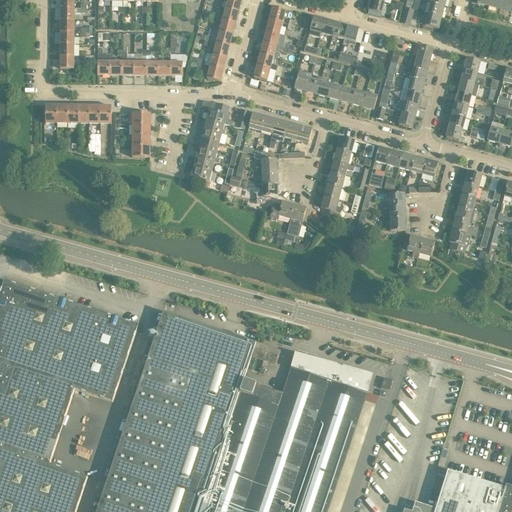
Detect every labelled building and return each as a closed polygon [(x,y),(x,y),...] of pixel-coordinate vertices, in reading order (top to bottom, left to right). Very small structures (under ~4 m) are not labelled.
[(61,0),(62,9),(75,9),(75,0),(61,0)] [(227,0),(226,9),(239,12),(242,0),(240,0),(227,0)] [(385,3),(373,0),(371,0),(368,11),(381,15),(385,3)] [(407,0),(405,9),(412,10),(415,0),(407,0)] [(490,0),(488,7),(500,10),(502,0),(490,0)] [(511,13),(511,9),(511,0),(502,0),(500,10),(511,13)] [(445,7),(431,3),(428,15),(442,18),(445,7)] [(286,11),(273,7),(270,19),(282,23),(286,11)] [(87,9),(81,9),(75,9),(62,9),(61,21),(75,21),(75,14),(87,14),(87,9)] [(236,24),(239,12),(226,9),(223,20),(236,24)] [(410,26),(414,11),(405,9),(404,13),(401,24),(410,26)] [(442,18),(428,15),(425,26),(423,26),(422,29),(431,32),(432,28),(439,30),(442,18)] [(325,21),(314,18),(309,36),(320,39),(321,34),(325,21)] [(279,35),(282,23),(270,19),(266,31),(279,35)] [(220,32),(233,36),(236,24),(223,20),(220,32)] [(61,21),(61,33),(75,33),(75,21),(61,21)] [(333,37),(335,27),(336,24),(325,21),(321,34),(333,37)] [(344,40),(345,37),(347,27),(336,24),(335,27),(333,37),(344,40)] [(364,31),(359,30),(347,27),(345,37),(344,40),(342,46),(348,47),(349,43),(355,45),(356,43),(361,45),(362,41),(364,31)] [(263,43),(282,48),(284,43),(286,36),(279,35),(266,31),(263,43)] [(233,36),(220,32),(216,44),(230,47),(233,36)] [(87,34),(81,33),(75,33),(61,33),(61,45),(75,45),(75,38),(87,39),(87,34)] [(179,39),(176,53),(184,54),(186,40),(179,39)] [(281,53),(282,48),(263,43),(260,54),(273,58),(275,51),(281,53)] [(230,47),(216,44),(213,55),(227,59),(230,47)] [(61,45),(61,57),(74,58),(75,45),(61,45)] [(417,58),(430,61),(433,50),(420,46),(417,58)] [(304,52),(316,55),(317,50),(306,47),(304,52)] [(340,53),(340,55),(338,61),(350,64),(352,56),(340,53)] [(260,54),(257,66),(270,70),(273,58),(260,54)] [(210,67),(224,70),(227,59),(213,55),(210,67)] [(414,69),(427,72),(430,61),(417,58),(412,56),(409,67),(414,69)] [(74,70),(74,58),(61,57),(61,70),(74,70)] [(135,63),(127,63),(127,57),(123,57),(123,63),(122,77),(134,77),(135,63)] [(159,63),(151,63),(151,57),(147,57),(147,63),(146,77),(158,77),(159,63)] [(467,58),(464,70),(477,74),(480,62),(467,58)] [(98,76),(110,76),(111,63),(98,62),(98,76)] [(123,63),(111,63),(110,76),(122,77),(123,63)] [(134,77),(146,77),(147,63),(135,63),(134,77)] [(170,77),(171,63),(159,63),(158,77),(170,77)] [(171,63),(170,77),(183,77),(183,63),(171,63)] [(267,82),(270,70),(257,66),(254,78),(267,82)] [(224,70),(210,67),(207,79),(220,82),(224,70)] [(427,72),(414,69),(411,80),(424,84),(427,72)] [(511,84),(511,70),(506,69),(503,82),(511,84)] [(479,86),(483,87),(484,83),(484,82),(476,79),(477,74),(464,70),(461,81),(474,85),(479,86)] [(306,93),(309,79),(311,75),(299,72),(298,76),(294,90),(306,93)] [(309,79),(306,93),(317,96),(320,85),(321,82),(321,79),(317,78),(317,81),(309,79)] [(408,91),(421,95),(424,84),(411,80),(408,91)] [(289,90),(291,83),(283,81),(282,88),(289,90)] [(471,96),(476,97),(479,86),(474,85),(461,81),(458,92),(471,96)] [(493,81),(491,89),(497,90),(499,82),(493,81)] [(317,96),(328,99),(332,85),(321,82),(320,85),(317,96)] [(340,102),(341,98),(343,89),(332,85),(328,99),(340,102)] [(351,105),(354,92),(343,89),(341,98),(340,102),(351,105)] [(491,90),(488,101),(493,102),(496,91),(491,90)] [(405,103),(418,106),(421,95),(408,91),(405,103)] [(362,108),(363,106),(366,95),(354,92),(351,105),(362,108)] [(458,92),(455,104),(468,107),(471,96),(458,92)] [(366,95),(363,106),(362,108),(374,111),(377,98),(366,95)] [(497,104),(509,107),(510,100),(499,97),(497,104)] [(402,114),(415,118),(418,106),(405,103),(402,114)] [(455,104),(452,115),(465,119),(468,107),(455,104)] [(46,124),(57,125),(57,107),(46,106),(46,124)] [(496,106),(494,113),(506,117),(506,116),(508,110),(496,106)] [(68,107),(57,107),(57,125),(68,125),(68,107)] [(78,125),(79,107),(68,107),(68,125),(78,125)] [(89,107),(79,107),(78,125),(89,125),(89,107)] [(100,125),(100,107),(89,107),(89,125),(100,125)] [(111,107),(100,107),(100,125),(111,125),(111,107)] [(384,115),(386,110),(379,108),(376,119),(383,121),(384,115)] [(206,120),(225,125),(233,127),(234,123),(226,121),(227,116),(209,111),(206,120)] [(395,118),(401,119),(399,126),(412,129),(415,118),(402,114),(396,112),(395,118)] [(133,114),(132,125),(151,126),(151,115),(133,114)] [(261,132),(265,117),(253,114),(249,128),(261,132)] [(452,115),(449,127),(462,130),(465,119),(452,115)] [(273,135),(276,124),(277,121),(265,117),(261,132),(273,135)] [(244,131),(247,121),(240,119),(237,129),(244,131)] [(206,120),(204,130),(222,135),(225,135),(226,131),(223,130),(225,125),(206,120)] [(283,143),(285,138),(289,124),(277,121),(276,124),(273,135),(272,140),(276,141),(283,143)] [(296,144),(297,141),(300,127),(289,124),(285,138),(291,140),(290,143),(296,144)] [(132,125),(132,136),(150,137),(151,126),(132,125)] [(312,130),(300,127),(297,141),(309,145),(312,130)] [(459,142),(462,130),(449,127),(446,138),(459,142)] [(499,144),(502,131),(491,128),(487,141),(499,144)] [(220,144),(222,135),(204,130),(201,140),(220,144)] [(510,147),(511,139),(511,133),(502,131),(499,144),(510,147)] [(90,154),(101,155),(102,135),(91,134),(90,154)] [(132,136),(132,147),(150,147),(150,137),(132,136)] [(340,138),(337,150),(351,154),(355,142),(340,138)] [(201,140),(199,149),(217,154),(220,144),(201,140)] [(366,158),(371,159),(375,147),(366,145),(363,157),(366,158)] [(150,159),(150,147),(132,147),(132,158),(150,159)] [(387,165),(391,151),(379,148),(375,162),(387,165)] [(219,165),(219,164),(220,160),(216,159),(217,154),(199,149),(196,158),(215,163),(214,164),(219,165)] [(254,158),(262,160),(266,160),(268,154),(256,150),(254,158)] [(351,154),(337,150),(334,162),(348,165),(351,154)] [(387,165),(399,168),(403,154),(391,151),(387,165)] [(411,172),(411,168),(414,157),(403,154),(399,168),(411,172)] [(422,175),(423,172),(426,161),(414,157),(411,168),(411,172),(422,175)] [(212,173),(214,164),(215,163),(196,158),(194,168),(212,173)] [(277,160),(266,160),(262,160),(262,173),(277,172),(277,160)] [(426,161),(423,172),(422,175),(435,178),(438,164),(426,161)] [(348,165),(334,162),(331,174),(345,177),(348,165)] [(209,182),(212,173),(194,168),(191,178),(209,182)] [(262,173),(263,185),(278,184),(277,172),(262,173)] [(468,172),(465,184),(479,188),(482,176),(468,172)] [(328,185),(342,189),(345,177),(331,174),(328,185)] [(369,186),(381,189),(384,177),(372,174),(369,186)] [(394,186),(396,181),(388,178),(386,184),(384,190),(393,192),(394,186)] [(498,180),(495,192),(500,194),(503,181),(498,180)] [(278,197),(278,184),(263,185),(256,185),(256,189),(254,190),(253,192),(254,194),(256,195),(257,204),(265,204),(265,198),(278,197)] [(465,184),(462,196),(476,200),(479,188),(465,184)] [(325,197),(339,201),(342,189),(328,185),(325,197)] [(430,185),(418,186),(418,188),(418,194),(430,193),(430,188),(430,185)] [(401,194),(404,194),(406,188),(400,186),(397,193),(401,194)] [(410,194),(418,194),(418,188),(418,186),(417,188),(410,188),(410,194)] [(368,188),(365,200),(370,202),(374,190),(368,188)] [(404,194),(401,194),(389,195),(390,207),(405,207),(404,194)] [(462,196),(459,208),(473,212),(476,200),(462,196)] [(344,202),(339,201),(325,197),(321,209),(323,210),(321,217),(335,221),(336,221),(338,213),(341,214),(344,202)] [(368,210),(370,202),(365,200),(362,209),(368,210)] [(291,220),(295,206),(283,203),(282,206),(275,204),(271,218),(279,220),(280,217),(291,220)] [(295,206),(291,220),(287,235),(295,237),(299,238),(307,209),(295,206)] [(390,219),(405,219),(405,207),(390,207),(390,219)] [(456,220),(470,224),(475,225),(478,213),(473,212),(459,208),(456,220)] [(320,217),(319,223),(331,227),(332,223),(334,223),(335,221),(321,217),(320,217)] [(405,219),(390,219),(391,232),(406,232),(405,219)] [(466,235),(470,224),(456,220),(453,232),(466,235)] [(449,244),(451,244),(449,249),(465,254),(467,246),(464,246),(466,235),(453,232),(449,244)] [(412,258),(418,260),(419,255),(423,240),(411,237),(407,251),(413,253),(412,258)] [(278,239),(276,246),(284,248),(286,241),(278,239)] [(435,244),(423,240),(419,255),(431,258),(435,244)] [(489,255),(487,260),(491,261),(490,262),(494,263),(495,260),(494,259),(494,256),(489,255)] [(406,273),(414,275),(415,269),(407,267),(406,273)] [(415,269),(414,275),(422,277),(423,271),(415,269)] [(113,403),(138,326),(4,282),(0,295),(0,511),(76,511),(88,478),(50,465),(75,391),(113,403)] [(239,393),(247,370),(250,362),(251,358),(256,344),(163,313),(96,511),(328,511),(368,395),(367,394),(373,376),(295,355),(292,369),(291,369),(282,394),(244,381),(240,394),(239,393)] [(251,358),(250,362),(254,363),(255,360),(263,362),(268,348),(256,344),(251,358)] [(280,352),(268,348),(263,362),(275,366),(280,352)] [(390,392),(393,382),(384,379),(381,389),(390,392)] [(444,449),(438,468),(443,469),(448,451),(444,449)] [(511,511),(511,488),(506,487),(505,490),(448,472),(436,510),(435,511),(511,511)]
